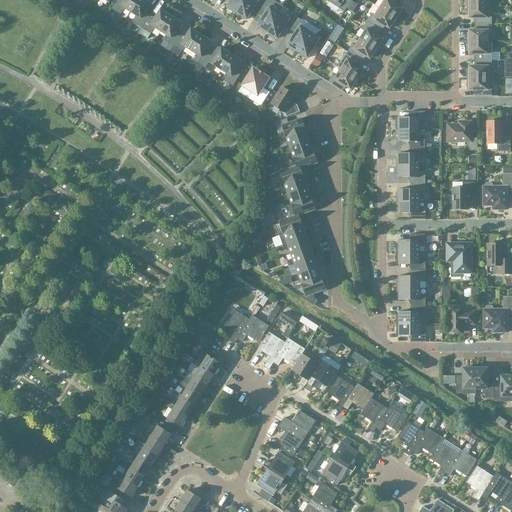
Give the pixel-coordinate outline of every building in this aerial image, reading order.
[(130,12),(138,0),(116,0),(111,9),(120,15),(125,9),(130,12)] [(133,23),(141,28),(150,15),(145,12),(150,3),(145,0),(138,0),(130,12),(136,15),(133,23)] [(237,12),(244,0),(231,0),(226,8),(234,13),(235,11),(237,12)] [(244,0),(237,12),(238,13),(237,15),(245,20),(248,16),(253,9),(258,12),(266,0),(244,0)] [(259,23),(257,27),(265,32),(266,31),(267,32),(279,13),(283,7),(274,1),(275,1),(273,0),(266,0),(258,12),(264,16),(259,23)] [(330,0),(330,1),(340,7),(339,8),(344,12),(351,0),(330,0)] [(380,8),(397,20),(402,12),(400,11),(402,9),(396,5),(398,0),(382,0),(384,1),(380,8)] [(353,13),(358,5),(352,2),(347,9),(353,13)] [(476,18),(476,24),(492,24),(492,15),(488,15),(488,6),(467,6),(467,15),(469,15),(469,18),(476,18)] [(372,14),(367,22),(380,30),(383,25),(389,29),(391,26),(392,27),(397,20),(380,8),(378,11),(375,16),(372,14)] [(141,28),(138,33),(147,39),(150,34),(155,28),(161,31),(170,16),(160,10),(155,18),(150,15),(141,28)] [(290,29),(298,18),(291,14),(287,12),(284,16),(279,13),(267,32),(269,33),(268,34),(276,39),(285,26),(290,29)] [(170,16),(161,31),(166,35),(164,40),(173,46),(180,35),(175,31),(181,23),(170,16)] [(297,51),(310,32),(301,27),(304,22),(298,18),(290,29),(296,33),(287,47),(295,52),(296,50),(297,51)] [(121,25),(112,19),(108,26),(117,31),(121,25)] [(365,31),(360,39),(378,50),(382,43),(381,42),(383,39),(376,35),(380,30),(367,22),(362,29),(365,31)] [(492,24),(476,24),(476,31),(469,31),(469,34),(467,34),(467,42),(488,42),(488,34),(492,34),(492,24)] [(343,30),(337,26),(328,40),(334,44),(343,30)] [(180,35),(173,46),(181,51),(182,51),(186,48),(191,51),(201,36),(191,29),(185,38),(180,35)] [(310,32),(297,51),(299,52),(298,54),(306,59),(315,45),(320,49),(329,36),(321,31),(315,35),(310,32)] [(211,42),(201,36),(191,51),(196,54),(193,61),(195,62),(202,67),(210,54),(205,51),(211,42)] [(347,52),(360,60),(363,55),(370,59),(371,56),(373,57),(378,50),(360,39),(357,44),(356,46),(352,44),(347,52)] [(327,41),(319,54),(325,58),(333,45),(327,41)] [(492,42),(488,42),(467,42),(467,51),(469,51),(469,54),(476,54),(476,60),(492,60),(492,42)] [(210,54),(202,67),(211,73),(216,67),(221,70),(231,55),(221,48),(221,49),(215,57),(210,54)] [(347,52),(338,67),(358,80),(363,73),(361,72),(363,69),(357,65),(360,60),(347,52)] [(156,58),(162,62),(165,58),(159,54),(156,58)] [(231,55),(221,70),(227,74),(223,81),(232,86),(241,73),(236,70),(241,61),(231,55)] [(317,56),(312,64),(318,68),(323,60),(317,56)] [(492,70),(492,60),(476,60),(476,67),(469,67),(469,70),(467,70),(467,78),(488,78),(488,70),(492,70)] [(358,80),(338,67),(337,67),(341,69),(336,76),(333,74),(328,82),(341,90),(344,85),(350,89),(352,87),(353,88),(358,80)] [(263,75),(264,74),(259,71),(258,72),(253,69),(242,86),(253,92),(249,98),(261,106),(269,92),(262,88),(268,79),(263,75)] [(199,77),(195,83),(201,87),(205,81),(199,77)] [(488,78),(467,78),(467,87),(469,87),(469,90),(476,90),(476,96),(492,96),(492,87),(488,87),(488,78)] [(214,85),(210,92),(217,97),(221,90),(214,85)] [(285,113),(286,117),(299,112),(297,105),(296,105),(289,101),(293,95),(282,87),(271,104),(285,113)] [(247,116),(253,120),(257,115),(250,111),(247,116)] [(396,121),(396,130),(418,130),(418,123),(425,123),(425,112),(410,112),(410,118),(398,118),(398,121),(396,121)] [(286,119),(275,123),(279,135),(284,133),(286,138),(305,131),(301,120),(288,125),(286,119)] [(458,122),(458,125),(447,125),(447,142),(449,142),(449,143),(451,145),(455,145),(457,143),(457,142),(467,142),(467,151),(477,151),(477,138),(471,138),(471,122),(458,122)] [(487,122),(487,144),(497,144),(497,152),(510,152),(510,138),(502,138),(502,122),(487,122)] [(410,142),(410,148),(425,148),(425,145),(425,136),(418,136),(418,130),(396,130),(396,139),(398,139),(398,142),(410,142)] [(305,131),(286,138),(290,148),(309,141),(305,131)] [(292,153),(294,158),(312,151),(309,141),(290,148),(285,150),(287,155),(292,153)] [(267,154),(272,152),(269,144),(264,146),(267,154)] [(398,157),(396,157),(396,166),(418,166),(418,159),(425,159),(425,148),(410,148),(410,154),(398,154),(398,157)] [(312,151),(294,158),(297,168),(299,168),(316,162),(312,151)] [(270,162),(276,160),(274,154),(268,156),(270,162)] [(418,172),(418,166),(396,166),(396,175),(398,175),(398,178),(410,178),(410,184),(425,184),(425,181),(425,172),(418,172)] [(297,168),(280,174),(284,184),(303,178),(299,168),(297,168)] [(511,173),(503,174),(503,187),(492,187),(492,185),(491,183),(486,183),(485,185),(485,187),(483,187),(483,206),(493,205),(493,210),(507,209),(507,191),(511,191),(511,173)] [(303,178),(284,184),(288,195),(307,188),(303,178)] [(462,188),(452,188),(452,196),(450,196),(450,204),(452,204),(452,210),(468,210),(468,196),(475,196),(475,182),(462,183),(462,188)] [(425,195),(425,184),(410,184),(410,190),(398,190),(398,193),(396,193),(396,202),(418,202),(418,195),(425,195)] [(288,195),(283,196),(285,201),(289,199),(291,205),(310,198),(307,188),(288,195)] [(291,205),(287,206),(291,217),(314,209),(310,198),(291,205)] [(277,210),(273,200),(267,202),(271,212),(277,210)] [(418,202),(396,202),(396,210),(398,210),(398,213),(410,213),(410,220),(425,220),(425,208),(425,202),(418,202)] [(263,220),(261,223),(262,227),(276,222),(274,216),(263,220)] [(299,216),(280,223),(284,234),(302,227),(299,216)] [(284,234),(279,235),(283,246),(306,237),(302,227),(284,234)] [(396,244),(396,253),(418,253),(418,246),(425,246),(425,234),(410,234),(410,241),(398,241),(398,244),(396,244)] [(260,235),(254,237),(255,238),(257,244),(263,241),(260,235)] [(306,237),(283,246),(285,250),(289,249),(291,254),(310,247),(306,237)] [(471,273),(471,244),(447,244),(447,261),(448,261),(448,268),(451,268),(451,278),(461,278),(461,273),(471,273)] [(498,266),(498,274),(511,274),(511,260),(503,260),(503,244),(487,244),(487,266),(498,266)] [(310,247),(291,254),(293,259),(288,261),(290,266),(295,264),(313,257),(310,247)] [(411,264),(411,271),(425,271),(425,259),(418,259),(418,253),(396,253),(396,262),(398,262),(398,264),(411,264)] [(313,257),(295,264),(298,274),(317,268),(313,257)] [(259,266),(262,273),(268,270),(266,264),(259,266)] [(317,268),(298,274),(302,285),(321,278),(317,268)] [(425,282),(425,271),(411,271),(411,277),(399,277),(399,280),(396,280),(396,288),(419,288),(418,282),(425,282)] [(321,278),(302,285),(306,294),(300,297),(314,306),(317,300),(314,298),(312,293),(316,292),(316,294),(322,291),(322,289),(325,288),(321,278)] [(411,300),(411,306),(425,306),(425,303),(425,295),(419,295),(419,288),(396,288),(396,297),(399,297),(399,300),(411,300)] [(259,304),(263,307),(268,299),(264,296),(259,304)] [(507,313),(511,313),(511,296),(508,297),(503,297),(503,310),(494,310),(494,308),(492,306),(487,306),(485,308),(485,310),(483,310),(483,328),(493,328),(493,332),(507,332),(507,313)] [(276,316),(281,309),(276,306),(271,313),(276,316)] [(396,315),(396,324),(419,324),(419,318),(425,318),(425,310),(425,306),(411,306),(411,312),(399,313),(399,315),(396,315)] [(236,340),(248,320),(232,310),(221,326),(233,334),(228,341),(233,344),(236,340)] [(475,325),(475,311),(463,311),(448,311),(448,333),(463,333),(463,325),(475,325)] [(282,313),(278,319),(289,326),(293,329),(297,323),(282,313)] [(251,316),(248,320),(236,340),(241,343),(245,335),(257,343),(268,327),(251,316)] [(313,323),(309,329),(315,332),(318,327),(313,323)] [(194,324),(188,334),(188,335),(207,347),(208,348),(214,338),(194,324)] [(419,324),(396,324),(396,333),(399,333),(399,336),(411,336),(411,343),(425,342),(425,331),(419,331),(419,324)] [(267,370),(272,363),(284,344),(268,333),(258,350),(269,357),(262,367),(267,370)] [(188,335),(184,340),(195,347),(197,342),(198,342),(188,335)] [(284,344),(272,363),(277,366),(282,359),(293,366),(301,354),(304,350),(287,339),(284,344)] [(328,348),(328,349),(334,354),(340,344),(333,340),(331,345),(328,348)] [(203,346),(199,353),(206,357),(201,364),(215,373),(221,363),(214,359),(218,355),(203,345),(203,346)] [(324,346),(319,354),(323,357),(328,348),(324,346)] [(186,354),(180,350),(177,354),(183,358),(186,354)] [(351,357),(356,361),(360,356),(354,352),(351,357)] [(301,354),(293,366),(291,371),(301,377),(297,385),(303,389),(305,385),(318,365),(301,354)] [(199,368),(195,374),(208,383),(215,373),(201,364),(194,359),(191,363),(199,368)] [(337,372),(321,361),(318,365),(305,385),(311,388),(315,381),(327,388),(337,372)] [(475,394),(475,389),(475,367),(467,367),(467,369),(463,369),(463,381),(456,381),(456,394),(475,394)] [(482,398),(494,398),(494,389),(494,381),(487,381),(487,369),(483,369),(483,367),(475,367),(475,389),(482,389),(482,398)] [(188,385),(201,393),(208,383),(195,374),(187,369),(184,373),(192,378),(188,385)] [(494,389),(494,398),(494,402),(511,401),(511,374),(505,374),(505,376),(501,376),(501,389),(494,389)] [(162,377),(159,381),(167,386),(170,382),(162,377)] [(341,407),(353,388),(337,378),(327,394),(338,401),(333,408),(338,411),(341,407)] [(181,395),(195,404),(201,393),(188,385),(181,380),(178,384),(185,388),(181,395)] [(362,410),(370,399),(373,394),(356,384),(353,388),(341,407),(346,410),(351,403),(362,410)] [(402,387),(398,393),(404,397),(408,391),(402,387)] [(178,399),(174,405),(188,414),(195,404),(181,395),(174,390),(171,394),(178,399)] [(370,399),(362,410),(359,415),(371,422),(366,430),(371,433),(374,429),(386,409),(370,399)] [(167,400),(164,404),(172,409),(166,417),(168,418),(166,422),(178,430),(186,416),(188,414),(174,405),(167,400)] [(427,406),(420,402),(416,409),(423,413),(427,406)] [(386,409),(374,429),(380,432),(384,425),(396,432),(406,416),(389,405),(386,409)] [(280,423),(304,438),(315,422),(298,411),(291,423),(283,418),(280,423)] [(151,436),(164,445),(173,430),(160,422),(158,426),(151,421),(148,425),(155,429),(151,436)] [(408,456),(410,452),(423,432),(407,422),(396,438),(407,445),(402,453),(408,456)] [(304,438),(280,423),(277,428),(285,433),(277,445),(293,455),(304,438)] [(132,437),(138,428),(133,425),(127,434),(132,437)] [(423,432),(410,452),(415,455),(420,447),(432,455),(439,443),(442,439),(425,428),(423,432)] [(464,429),(459,437),(466,441),(471,433),(464,429)] [(148,440),(144,446),(158,455),(164,445),(151,436),(144,431),(142,435),(148,440)] [(473,445),(478,438),(471,434),(466,441),(473,445)] [(342,442),(331,459),(352,473),(356,468),(351,464),(358,453),(348,447),(350,443),(345,439),(342,443),(342,442)] [(138,457),(151,466),(158,455),(144,446),(138,442),(135,446),(142,450),(138,457)] [(439,443),(432,455),(429,459),(440,467),(436,474),(441,477),(443,473),(456,454),(439,443)] [(119,444),(114,451),(120,454),(124,447),(119,444)] [(456,454),(443,473),(449,477),(454,469),(465,477),(475,460),(466,455),(469,451),(465,448),(462,452),(458,449),(456,454)] [(135,461),(131,467),(144,476),(151,466),(138,457),(131,452),(128,456),(135,461)] [(262,467),(283,480),(294,463),(278,453),(271,465),(266,462),(262,467)] [(144,476),(131,467),(124,463),(124,462),(120,458),(117,462),(122,465),(121,467),(128,471),(124,478),(138,487),(144,476)] [(311,471),(317,462),(312,459),(307,468),(311,471)] [(352,473),(331,459),(320,476),(337,486),(344,474),(349,477),(352,473)] [(264,474),(256,486),(257,487),(262,490),(272,496),(273,497),(276,493),(280,495),(286,485),(282,482),(283,480),(262,467),(259,472),(264,474)] [(480,496),(492,477),(476,467),(466,483),(477,490),(472,497),(477,500),(480,496)] [(100,476),(97,480),(107,487),(110,482),(106,480),(108,476),(102,472),(100,476)] [(115,476),(115,477),(122,482),(117,490),(130,498),(138,487),(124,478),(117,473),(115,476)] [(315,477),(310,473),(307,478),(312,481),(315,477)] [(495,473),(492,477),(480,496),(485,499),(489,492),(501,499),(509,488),(511,483),(495,473)] [(310,501),(327,511),(336,511),(337,511),(329,506),(337,495),(321,484),(310,501)] [(511,511),(511,489),(509,488),(501,499),(498,504),(510,511),(509,511),(511,511)] [(181,500),(195,509),(199,502),(206,507),(209,503),(201,498),(200,499),(187,491),(181,500)] [(108,511),(109,511),(126,511),(128,511),(121,506),(124,502),(109,493),(105,500),(112,505),(108,511)] [(418,511),(451,511),(455,506),(444,499),(442,503),(437,500),(430,511),(422,506),(418,511)] [(181,500),(174,510),(177,511),(199,511),(195,509),(181,500)] [(327,511),(310,501),(303,511),(327,511)]
